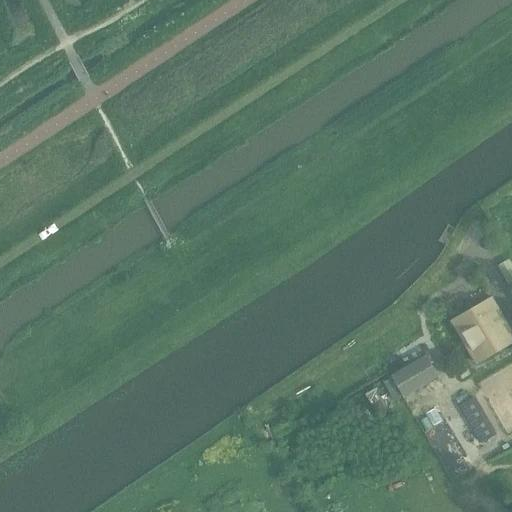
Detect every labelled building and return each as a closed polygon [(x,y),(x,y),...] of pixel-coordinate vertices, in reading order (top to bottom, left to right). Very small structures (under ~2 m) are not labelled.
[(511,264),(509,259),(497,266),(510,287),(511,285),(511,264)] [(511,334),(491,298),(451,322),(476,364),(511,342),(511,334)] [(425,353),(390,374),(403,395),(438,374),(425,353)] [(472,398),(459,405),(481,443),(494,436),(472,398)] [(455,438),(434,449),(451,481),(472,469),(455,438)]
